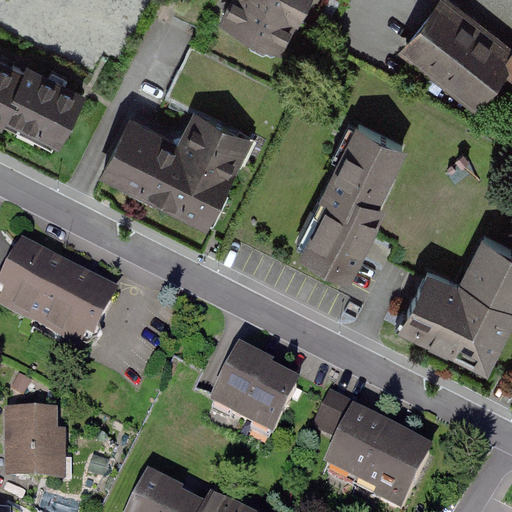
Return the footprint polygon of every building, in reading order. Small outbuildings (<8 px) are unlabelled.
[(123,0),(105,36),(126,47),(150,0),(123,0)] [(275,53),(303,0),(219,0),(210,19),(275,53)] [(510,59),(439,4),(410,42),(480,97),(497,76),(510,59)] [(0,48),(0,121),(55,146),(83,86),(0,48)] [(511,60),(510,59),(497,76),(511,86),(511,60)] [(146,88),(102,175),(204,225),(247,139),(146,88)] [(377,201),(405,147),(359,124),(325,191),(332,195),(304,251),(348,273),(383,204),(377,201)] [(422,266),(391,328),(477,370),(511,300),(511,250),(475,232),(451,280),(422,266)] [(115,294),(15,243),(0,271),(0,305),(87,350),(115,294)] [(269,371),(240,356),(215,405),(274,434),(297,389),(267,375),(269,371)] [(204,374),(174,359),(164,380),(194,394),(204,374)] [(402,511),(431,455),(353,417),(356,411),(329,398),(315,426),(342,439),(328,467),(382,494),(378,501),(400,511),(402,511)] [(58,410),(0,412),(3,479),(60,477),(58,410)] [(179,496),(149,481),(132,511),(200,511),(177,500),(179,496)] [(230,511),(212,503),(206,511),(230,511)]
